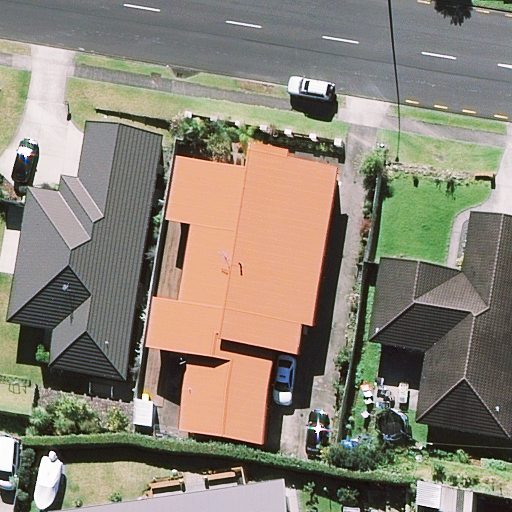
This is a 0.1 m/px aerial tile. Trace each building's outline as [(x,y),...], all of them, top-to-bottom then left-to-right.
[(164,141),(92,130),(81,201),(34,194),(13,326),(50,332),(44,368),(126,381),(164,141)] [(340,172),(185,148),(154,352),(194,359),(183,433),(264,446),(278,355),(311,360),(340,172)] [(511,435),(511,224),(474,218),(465,276),(391,264),(378,348),(431,356),(420,426),(511,441),(511,435)] [(291,511),(288,486),(97,511),(291,511)] [(474,511),(476,498),(424,490),(421,511),(424,511),(474,511)]
